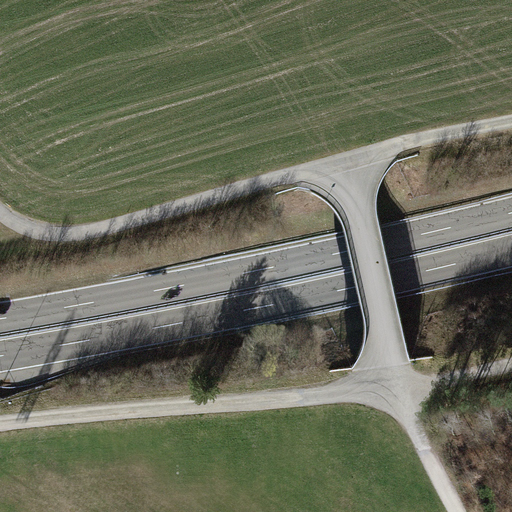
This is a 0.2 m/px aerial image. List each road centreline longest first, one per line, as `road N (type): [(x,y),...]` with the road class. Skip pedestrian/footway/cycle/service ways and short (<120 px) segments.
road 1 (track): [(511,121),(88,230),(38,231),(0,212)]
road 2 (trunk): [(0,356),(511,250)]
road 3 (trunk): [(511,213),(0,319)]
road 4 (track): [(0,423),(396,391),(511,365)]
road 5 (track): [(396,391),(346,159)]
road 6 (track): [(396,391),(456,511)]
